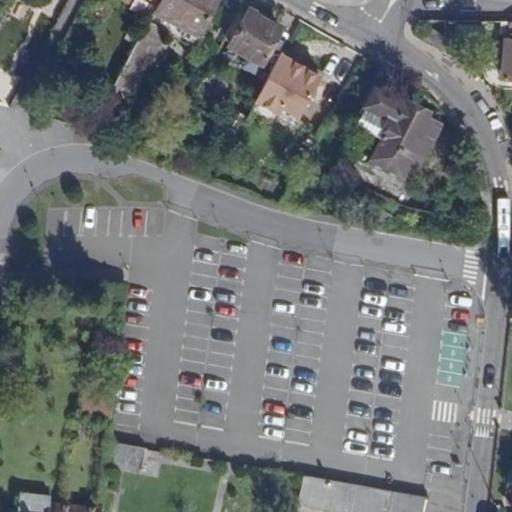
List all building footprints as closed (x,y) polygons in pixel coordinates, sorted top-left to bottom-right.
[(160,0),(115,85),(133,95),(167,32),(197,48),(223,0),(160,0)] [(254,12),(253,14),(248,12),(229,46),(261,64),(280,30),(264,21),(266,19),(265,15),(257,11),(254,12)] [(511,21),(509,21),(500,21),(498,34),(505,35),(501,77),(511,78),(511,21)] [(456,24),(456,41),(483,41),(483,28),(478,25),(456,24)] [(420,40),(445,54),(451,43),(427,28),(420,40)] [(319,76),(279,55),(255,100),(278,113),(282,106),(298,116),(319,76)] [(427,112),(374,87),(356,125),(382,138),(372,158),(411,176),(436,124),(424,118),(427,112)] [(111,418),(113,391),(84,389),(83,416),(111,418)] [(146,448),(108,442),(105,464),(143,470),(146,448)] [(339,511),(426,511),(429,498),(303,476),(298,505),(339,511)] [(99,511),(100,508),(56,503),(55,511),(99,511)]
